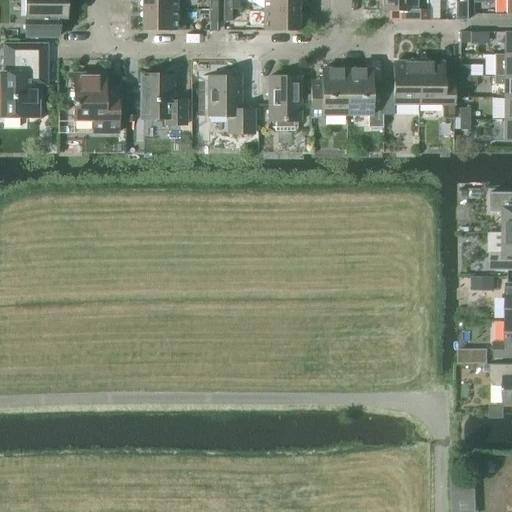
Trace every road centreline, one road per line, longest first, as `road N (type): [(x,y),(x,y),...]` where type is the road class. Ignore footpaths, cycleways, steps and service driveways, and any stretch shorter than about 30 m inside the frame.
road 1 (residential): [(96,50),(341,49)]
road 2 (residential): [(341,49),(375,49),(394,27),(452,26)]
